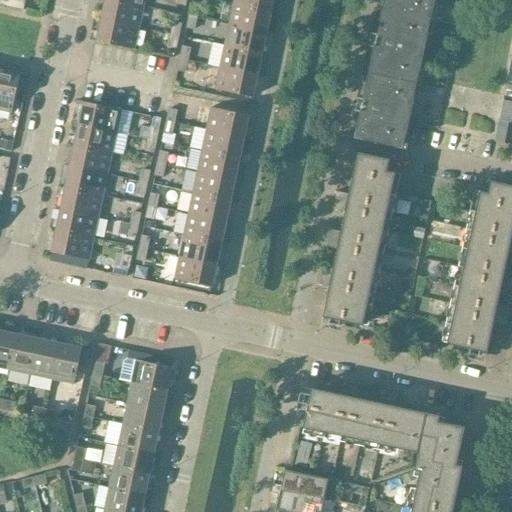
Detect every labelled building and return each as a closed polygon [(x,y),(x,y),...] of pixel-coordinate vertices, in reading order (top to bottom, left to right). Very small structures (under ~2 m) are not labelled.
[(24,2),(14,0),(12,0),(11,7),(22,10),(24,2)] [(143,7),(112,0),(105,0),(101,20),(138,28),(143,7)] [(273,0),(233,0),(233,4),(271,12),(273,0)] [(383,0),(381,10),(430,20),(434,0),(383,0)] [(271,12),(233,4),(228,25),(266,33),(271,12)] [(199,7),(191,5),(189,16),(197,18),(199,7)] [(381,10),(368,74),(417,85),(430,20),(381,10)] [(197,18),(189,16),(186,28),(194,30),(197,18)] [(138,28),(101,20),(96,42),(134,50),(138,28)] [(173,23),(170,35),(178,36),(181,25),(173,23)] [(266,33),(228,25),(224,46),(261,54),(266,33)] [(178,36),(170,35),(168,46),(176,48),(178,36)] [(261,54),(224,46),(219,67),(257,75),(261,54)] [(190,49),(182,47),(179,59),(187,61),(190,49)] [(187,61),(179,59),(177,70),(185,72),(187,61)] [(257,75),(219,67),(215,89),(252,97),(257,75)] [(13,105),(17,87),(19,75),(0,71),(0,110),(11,113),(13,105)] [(368,74),(362,100),(354,139),(403,149),(417,85),(368,74)] [(20,106),(24,88),(17,87),(13,105),(20,106)] [(83,102),(78,125),(116,133),(121,111),(83,102)] [(211,108),(206,130),(243,138),(248,116),(211,108)] [(169,110),(166,121),(174,123),(176,112),(169,110)] [(174,123),(166,121),(164,133),(172,135),(174,123)] [(116,133),(78,125),(74,146),(111,154),(116,133)] [(138,125),(136,136),(146,138),(148,127),(138,125)] [(150,128),(148,140),(156,141),(158,130),(150,128)] [(243,138),(206,130),(201,151),(239,159),(243,138)] [(2,131),(0,142),(0,144),(10,147),(12,133),(2,131)] [(156,141),(148,140),(145,151),(153,153),(156,141)] [(111,154),(74,146),(69,167),(107,175),(111,154)] [(239,159),(201,151),(197,172),(234,180),(239,159)] [(159,152),(157,163),(165,165),(167,154),(159,152)] [(358,154),(355,168),(322,318),(362,326),(390,195),(396,196),(401,175),(386,172),(389,160),(358,154)] [(165,165),(157,163),(154,175),(162,177),(165,165)] [(107,175),(69,167),(65,188),(102,196),(107,175)] [(141,170),(139,182),(147,183),(149,172),(141,170)] [(234,180),(197,172),(192,193),(230,201),(234,180)] [(147,183),(139,182),(136,193),(144,195),(147,183)] [(447,344),(480,352),(486,353),(511,233),(511,186),(490,182),(488,193),(473,191),(469,212),(475,213),(447,344)] [(102,196),(65,188),(60,209),(98,217),(102,196)] [(336,192),(334,201),(345,204),(347,195),(336,192)] [(230,201),(192,193),(188,215),(225,222),(230,201)] [(150,194),(148,206),(156,207),(158,196),(150,194)] [(345,204),(334,201),(332,210),(344,213),(345,204)] [(156,207),(148,206),(145,217),(153,219),(156,207)] [(98,217),(60,209),(56,230),(93,238),(98,217)] [(132,213),(130,224),(138,226),(140,214),(132,213)] [(225,222),(188,215),(183,236),(221,244),(225,222)] [(138,226),(130,224),(127,236),(135,237),(138,226)] [(93,238),(56,230),(51,252),(88,260),(93,238)] [(328,230),(326,239),(337,241),(339,232),(328,230)] [(221,244),(183,236),(179,257),(216,265),(221,244)] [(149,238),(141,237),(139,248),(147,250),(149,238)] [(337,241),(326,239),(324,247),(336,250),(337,241)] [(147,250),(139,248),(136,260),(144,261),(147,250)] [(131,257),(123,255),(120,267),(128,269),(131,257)] [(216,265),(179,257),(174,279),(211,287),(216,265)] [(320,267),(318,276),(329,279),(331,270),(320,267)] [(329,279),(318,276),(316,285),(328,288),(329,279)] [(511,278),(504,277),(502,286),(511,287),(511,278)] [(498,306),(496,314),(508,317),(509,308),(498,306)] [(508,317),(496,314),(494,323),(506,326),(508,317)] [(17,335),(0,331),(0,368),(9,370),(17,335)] [(38,339),(17,335),(9,370),(30,375),(38,339)] [(59,344),(38,339),(30,375),(51,380),(59,344)] [(81,349),(59,344),(51,380),(74,384),(81,349)] [(136,360),(131,383),(167,390),(172,368),(136,360)] [(95,362),(92,374),(102,376),(104,364),(95,362)] [(102,376),(92,374),(89,386),(99,388),(102,376)] [(359,398),(361,386),(344,382),(341,394),(359,398)] [(167,390),(131,383),(127,404),(162,411),(167,390)] [(396,406),(399,394),(381,390),(379,402),(396,406)] [(422,419),(310,395),(302,429),(417,453),(413,471),(419,472),(410,511),(446,511),(453,479),(459,481),(462,467),(456,465),(464,428),(438,422),(439,416),(424,413),(422,419)] [(15,403),(3,400),(1,410),(12,412),(15,403)] [(162,411),(127,404),(122,425),(158,433),(162,411)] [(95,407),(85,405),(83,416),(93,419),(95,407)] [(31,416),(43,419),(45,409),(33,407),(31,416)] [(57,412),(45,409),(43,419),(55,421),(57,412)] [(93,419),(83,416),(80,428),(90,430),(93,419)] [(158,433),(122,425),(118,446),(153,454),(158,433)] [(153,454),(118,446),(113,467),(149,475),(153,454)] [(86,449),(76,447),(74,459),(83,461),(86,449)] [(83,461),(74,459),(71,470),(81,473),(83,461)] [(149,475),(113,467),(109,488),(144,496),(149,475)] [(273,485),(271,493),(279,494),(280,490),(323,500),(327,480),(284,471),(281,486),(273,485)] [(44,475),(32,477),(34,487),(47,484),(44,475)] [(23,490),(34,487),(32,477),(21,480),(23,490)] [(140,511),(144,496),(109,488),(104,509),(116,511),(140,511)] [(280,490),(279,494),(276,509),(280,510),(289,511),(320,511),(323,500),(280,490)] [(82,493),(72,496),(75,508),(85,505),(82,493)]
